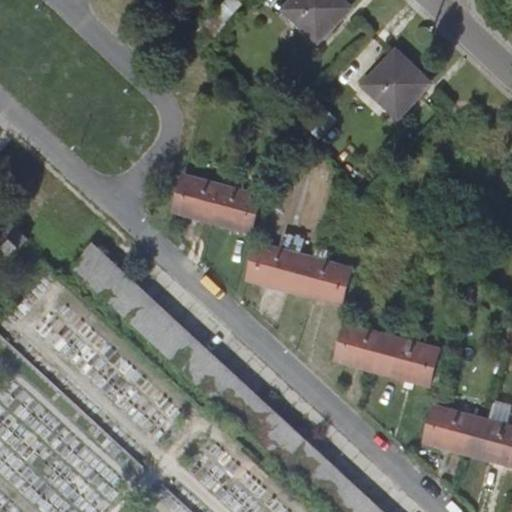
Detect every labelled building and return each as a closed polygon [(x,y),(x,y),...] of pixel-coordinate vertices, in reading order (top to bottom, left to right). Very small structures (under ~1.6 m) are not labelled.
[(343,0),(294,0),(287,8),(319,38),(349,5),(343,0)] [(397,51),(394,54),(367,83),(399,113),(420,91),(429,81),(397,51)] [(478,127),(476,129),(450,161),(484,188),(511,154),(478,127)] [(173,212),(213,222),(221,187),(181,177),(173,212)] [(221,187),(213,222),(251,232),(259,197),(221,187)] [(11,219),(0,230),(0,243),(16,258),(33,239),(29,236),(11,219)] [(130,275),(95,243),(76,265),(110,297),(130,275)] [(310,277),(314,259),(260,245),(251,280),(288,289),(292,273),(310,277)] [(292,273),(288,289),(341,303),(351,268),(314,259),(310,277),(292,273)] [(385,511),(379,506),(130,275),(110,297),(307,480),(340,511),(385,511)] [(347,325),(337,359),(375,370),(379,355),(400,360),(405,341),(347,325)] [(379,355),(375,370),(434,385),(443,352),(405,341),(400,360),(379,355)] [(487,440),(491,422),(439,409),(430,443),(464,452),(468,436),(487,440)] [(468,436),(464,452),(511,464),(511,427),(491,422),(487,440),(468,436)]
